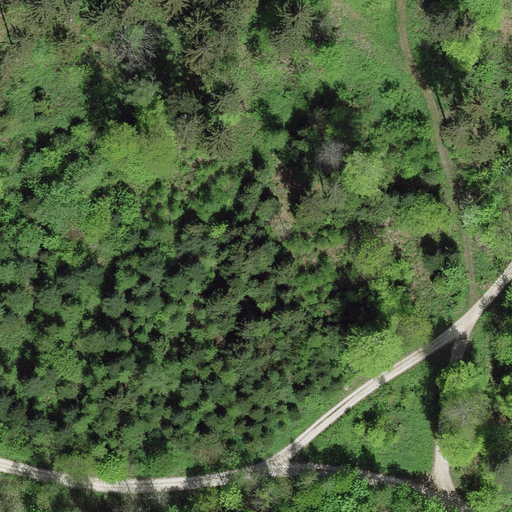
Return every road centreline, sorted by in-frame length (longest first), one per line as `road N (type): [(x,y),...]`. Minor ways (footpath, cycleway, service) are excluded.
road 1 (track): [(511,129),(310,36),(269,0)]
road 2 (track): [(0,467),(111,486),(268,469)]
road 3 (track): [(461,331),(375,383),(268,469)]
road 4 (track): [(268,469),(344,474),(439,494)]
road 5 (track): [(461,331),(439,494)]
